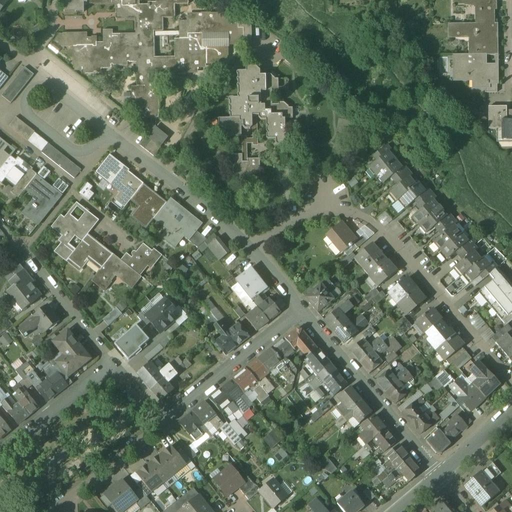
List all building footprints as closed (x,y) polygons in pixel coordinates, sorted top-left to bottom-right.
[(6,0),(0,0),(0,12),(9,2),(6,0)] [(86,0),(87,4),(86,4),(86,5),(119,5),(119,19),(135,19),(135,35),(136,48),(121,48),(120,35),(113,35),(112,35),(112,39),(103,39),(103,43),(96,44),(96,41),(92,41),(91,38),(87,38),(87,33),(62,34),(63,47),(76,46),(77,61),(73,61),(73,70),(82,70),(82,72),(102,72),(102,67),(112,66),(112,64),(128,64),(128,61),(136,61),(136,87),(131,87),(131,102),(144,102),(145,116),(159,115),(159,101),(162,101),(161,92),(158,92),(157,84),(150,84),(149,72),(164,72),(164,76),(186,76),(186,71),(199,71),(199,66),(207,66),(207,63),(206,43),(203,43),(203,35),(188,35),(188,40),(180,40),(174,40),(175,58),(155,58),(154,32),(163,32),(163,19),(175,19),(175,6),(188,5),(188,0),(163,0),(164,0),(155,1),(155,3),(147,3),(147,5),(140,6),(139,0),(86,0)] [(65,0),(63,13),(75,12),(75,13),(84,13),(84,4),(86,4),(87,4),(86,0),(65,0)] [(458,0),(459,4),(465,4),(465,5),(471,5),(471,6),(475,6),(475,25),(494,25),(494,11),(496,11),(496,2),(494,2),(493,0),(458,0)] [(251,20),(242,13),(237,13),(237,18),(238,18),(238,29),(243,29),(244,40),(252,40),(251,20)] [(211,17),(210,14),(201,14),(201,17),(187,17),(187,22),(179,22),(180,40),(188,40),(188,35),(203,35),(228,35),(228,44),(244,44),(244,40),(243,29),(238,29),(238,18),(237,18),(225,18),(225,16),(211,17)] [(475,25),(449,25),(449,38),(469,38),(469,56),(485,56),(497,55),(497,25),(494,25),(475,25)] [(113,35),(113,31),(103,31),(103,39),(112,39),(112,35),(113,35)] [(135,35),(120,35),(121,48),(136,48),(135,35)] [(228,35),(203,35),(203,43),(206,43),(207,63),(220,62),(220,57),(228,57),(228,44),(228,35)] [(301,59),(293,52),(285,61),(294,68),(301,59)] [(469,56),(455,56),(456,69),(457,69),(458,81),(476,80),(476,87),(485,87),(488,87),(488,85),(497,85),(498,85),(497,66),(485,66),(485,56),(469,56)] [(34,76),(25,68),(21,73),(30,81),(34,76)] [(229,100),(230,119),(222,119),(222,129),(220,129),(220,128),(219,128),(219,134),(224,138),(241,138),(241,128),(243,128),(245,130),(250,130),(252,128),(252,117),(258,117),(259,119),(261,121),(266,121),(266,126),(268,128),(266,130),(266,132),(268,134),(266,136),(266,138),(268,140),(276,140),(276,145),(285,145),(289,140),(289,135),(285,135),(285,120),(282,120),(282,117),(285,117),(285,116),(288,116),(288,109),(288,108),(284,104),(278,104),(278,106),(272,106),(272,90),(278,90),(278,81),(275,81),(274,79),(270,75),(264,75),(264,76),(260,76),(260,72),(255,68),(247,68),(247,72),(238,73),(238,99),(229,100)] [(0,71),(0,88),(8,78),(0,71)] [(30,81),(21,73),(17,78),(26,85),(30,81)] [(26,85),(17,78),(13,82),(22,90),(26,85)] [(22,90),(13,82),(9,87),(19,95),(22,90)] [(497,94),(497,85),(488,85),(488,87),(485,87),(485,94),(497,94)] [(19,95),(9,87),(6,92),(15,99),(19,95)] [(15,99),(6,92),(1,97),(11,104),(15,99)] [(511,111),(506,112),(506,108),(488,108),(488,130),(498,130),(498,141),(511,141),(511,111)] [(474,110),(463,118),(473,126),(484,118),(483,118),(474,110)] [(21,121),(16,118),(9,127),(13,130),(13,131),(21,121)] [(21,121),(13,131),(18,135),(25,125),(21,121)] [(25,125),(18,135),(22,138),(30,129),(25,125)] [(168,137),(155,127),(146,138),(147,138),(147,137),(161,147),(168,137)] [(35,133),(30,129),(22,138),(27,142),(34,133),(35,133)] [(34,133),(27,142),(41,153),(48,144),(34,133)] [(161,147),(147,137),(147,138),(140,147),(154,157),(162,148),(161,147)] [(0,140),(0,171),(10,159),(5,155),(4,155),(3,155),(2,157),(0,155),(0,151),(4,146),(4,145),(4,144),(0,141),(0,140)] [(48,144),(41,153),(46,157),(53,148),(48,144)] [(386,147),(373,157),(377,162),(387,154),(388,154),(390,152),(386,147)] [(58,152),(53,148),(46,157),(51,161),(58,152)] [(58,152),(51,161),(55,164),(62,156),(58,152)] [(377,162),(370,168),(377,176),(394,162),(388,154),(387,154),(377,162)] [(143,185),(122,168),(113,162),(115,159),(109,155),(95,173),(109,185),(110,185),(123,195),(119,199),(126,206),(131,200),(143,185)] [(67,159),(62,156),(55,164),(60,168),(67,159)] [(247,160),(247,163),(242,163),(242,156),(228,156),(228,166),(231,166),(231,179),(241,178),(242,185),(246,189),(256,189),(256,172),(260,172),(260,160),(247,160)] [(16,161),(11,157),(10,159),(0,171),(0,183),(2,185),(8,178),(17,185),(11,193),(18,199),(26,190),(36,178),(31,173),(33,170),(31,168),(28,171),(23,167),(26,164),(18,158),(16,161)] [(72,163),(67,159),(60,168),(65,172),(72,163)] [(401,169),(394,162),(377,176),(383,185),(391,178),(401,170),(401,169)] [(72,163),(65,172),(69,175),(76,167),(72,163)] [(45,179),(50,172),(43,167),(38,174),(45,179)] [(81,171),(76,167),(69,175),(74,179),(81,171)] [(401,170),(391,178),(395,182),(407,172),(403,167),(401,169),(401,170)] [(407,172),(395,182),(398,187),(408,179),(409,179),(412,177),(407,172)] [(56,193),(36,177),(36,178),(26,190),(36,199),(24,214),(36,224),(44,215),(46,216),(57,203),(52,199),(56,193)] [(398,187),(389,195),(396,203),(398,201),(415,187),(409,179),(408,179),(398,187)] [(167,204),(143,185),(131,200),(139,207),(132,216),(147,228),(154,219),(167,204)] [(425,192),(418,185),(415,187),(398,201),(405,209),(415,201),(425,193),(425,192)] [(425,193),(415,201),(418,206),(431,195),(427,190),(425,192),(425,193)] [(418,206),(416,207),(420,211),(432,202),(433,203),(436,200),(431,195),(418,206)] [(201,225),(170,200),(167,204),(154,219),(172,233),(166,240),(174,247),(183,237),(188,241),(195,231),(201,225)] [(420,211),(412,218),(426,235),(434,228),(446,218),(445,218),(441,213),(442,212),(438,207),(437,208),(433,203),(432,202),(420,211)] [(88,215),(81,224),(71,216),(67,222),(60,217),(53,226),(65,236),(64,238),(62,241),(65,244),(68,246),(69,246),(75,237),(82,243),(87,236),(97,223),(88,215)] [(446,218),(434,228),(438,232),(453,220),(448,215),(445,218),(446,218)] [(453,220),(438,232),(441,236),(453,227),(454,228),(457,225),(453,220)] [(356,241),(342,223),(326,237),(332,244),(334,242),(343,253),(353,244),(357,242),(356,241)] [(441,236),(433,243),(440,252),(460,235),(454,228),(453,227),(441,236)] [(195,231),(188,241),(197,248),(203,243),(207,240),(195,231)] [(207,240),(203,243),(207,247),(217,239),(213,235),(207,240)] [(363,235),(356,241),(357,242),(353,244),(357,249),(367,241),(363,235)] [(460,235),(440,252),(447,260),(456,253),(467,244),(465,241),(460,235)] [(75,251),(68,260),(81,271),(89,260),(101,269),(112,255),(87,236),(82,243),(75,251)] [(475,245),(469,238),(465,241),(467,244),(456,253),(459,258),(473,247),(475,245)] [(217,239),(207,247),(219,262),(229,254),(217,239)] [(65,244),(58,253),(68,260),(75,251),(69,246),(68,246),(65,244)] [(387,261),(373,244),(354,259),(369,277),(387,261)] [(134,251),(131,255),(133,257),(132,258),(126,254),(120,262),(137,275),(148,263),(151,266),(158,257),(143,245),(136,253),(134,251)] [(473,247),(459,258),(463,262),(473,253),(474,254),(477,251),(473,247)] [(198,251),(192,255),(196,261),(202,256),(198,251)] [(463,262),(454,269),(461,278),(463,276),(480,261),(474,254),(473,253),(463,262)] [(101,269),(91,283),(103,293),(109,285),(106,283),(114,272),(124,280),(122,282),(130,289),(140,277),(137,275),(120,262),(112,255),(101,269)] [(480,261),(463,276),(470,284),(479,276),(489,267),(489,266),(482,259),(480,261)] [(387,261),(369,277),(378,287),(396,272),(387,261)] [(489,266),(489,267),(479,276),(483,280),(489,276),(496,269),(492,264),(489,266)] [(502,274),(497,269),(496,269),(489,276),(493,281),(478,293),(506,326),(507,325),(511,321),(511,285),(502,274)] [(266,290),(250,270),(235,282),(238,285),(257,309),(262,306),(256,298),(261,294),(263,295),(266,293),(265,290),(266,290)] [(41,298),(27,280),(30,277),(25,271),(9,283),(14,289),(8,294),(14,301),(17,298),(26,310),(41,298)] [(327,274),(303,295),(306,299),(321,286),(331,278),(327,274)] [(407,279),(389,294),(397,305),(416,290),(407,279)] [(336,290),(331,284),(325,290),(329,295),(336,290)] [(257,309),(238,285),(231,290),(245,308),(248,306),(253,312),(253,313),(257,309)] [(325,290),(321,286),(306,299),(318,313),(333,300),(329,295),(325,290)] [(375,289),(364,299),(368,304),(368,303),(379,294),(375,289)] [(336,290),(329,295),(333,300),(340,294),(336,290)] [(416,290),(397,305),(407,316),(425,301),(416,290)] [(354,298),(349,302),(354,308),(358,304),(354,298)] [(174,310),(165,300),(155,308),(170,325),(174,321),(179,316),(174,310)] [(262,306),(257,309),(268,323),(280,313),(269,300),(262,306)] [(348,302),(338,310),(343,317),(354,308),(349,302),(348,302)] [(368,304),(362,309),(365,312),(371,307),(368,303),(368,304)] [(48,306),(34,318),(40,325),(47,333),(60,322),(48,306)] [(244,315),(237,306),(232,310),(240,319),(244,315)] [(184,313),(179,307),(174,310),(179,316),(184,313)] [(435,307),(414,324),(425,336),(446,321),(435,307)] [(117,308),(103,320),(109,327),(112,324),(122,315),(117,308)] [(170,325),(155,308),(146,316),(145,317),(151,323),(160,333),(170,325)] [(257,309),(253,313),(253,312),(245,318),(256,332),(268,323),(257,309)] [(378,309),(373,313),(374,315),(367,321),(372,326),(384,316),(378,309)] [(338,310),(325,321),(334,332),(347,321),(343,317),(338,310)] [(122,315),(112,324),(118,331),(131,319),(125,313),(122,315)] [(146,316),(142,313),(137,317),(146,327),(151,323),(145,317),(146,316)] [(189,318),(184,313),(179,316),(174,321),(179,326),(189,318)] [(478,314),(469,321),(477,331),(485,324),(478,314)] [(361,317),(351,326),(356,332),(367,324),(361,317)] [(408,322),(404,317),(395,324),(399,329),(408,322)] [(34,318),(19,330),(26,339),(27,338),(29,337),(28,335),(40,325),(34,318)] [(232,331),(223,320),(218,324),(227,335),(232,331)] [(10,321),(1,328),(5,333),(14,326),(10,321)] [(347,321),(334,332),(343,344),(357,333),(356,332),(351,326),(347,321)] [(446,321),(425,336),(433,348),(454,331),(446,321)] [(408,322),(399,329),(403,334),(412,327),(408,322)] [(227,335),(218,324),(215,327),(223,338),(227,335)] [(477,331),(480,335),(489,329),(487,325),(477,331)] [(506,326),(491,339),(495,344),(511,330),(507,325),(506,326)] [(232,331),(227,335),(237,347),(248,338),(238,326),(232,331)] [(15,327),(9,333),(12,336),(18,331),(15,327)] [(371,327),(362,335),(366,340),(376,333),(371,327)] [(148,339),(139,329),(137,331),(144,339),(140,342),(142,345),(148,339)] [(488,329),(482,337),(488,341),(494,333),(488,329)] [(511,341),(511,340),(507,335),(511,331),(511,330),(495,344),(511,363),(511,341)] [(137,331),(128,338),(135,346),(140,342),(144,339),(137,331)] [(454,331),(433,348),(445,362),(445,361),(461,348),(465,345),(454,331)] [(69,332),(55,344),(65,357),(56,364),(58,366),(68,378),(92,360),(69,332)] [(317,350),(302,332),(296,332),(286,340),(294,350),(297,347),(307,359),(317,350)] [(384,332),(377,338),(378,340),(379,339),(382,343),(389,338),(384,332)] [(0,339),(5,347),(14,342),(8,333),(0,338),(0,339)] [(118,339),(113,333),(107,338),(112,344),(118,339)] [(223,338),(216,343),(227,356),(237,347),(227,335),(223,338)] [(401,348),(391,336),(389,338),(382,343),(386,348),(381,352),(383,355),(386,352),(388,355),(393,352),(395,354),(401,348)] [(128,338),(127,337),(114,348),(125,361),(138,350),(135,346),(128,338)] [(39,338),(32,344),(36,349),(43,343),(39,338)] [(378,340),(368,348),(372,352),(373,351),(382,343),(379,339),(378,340)] [(286,340),(272,351),(283,363),(288,359),(296,353),(294,350),(286,340)] [(362,341),(350,351),(359,362),(372,352),(368,348),(362,341)] [(382,343),(373,351),(377,356),(381,352),(386,348),(382,343)] [(155,348),(144,358),(148,363),(160,352),(155,348)] [(461,348),(445,361),(449,366),(453,363),(465,353),(461,348)] [(37,350),(29,356),(39,367),(47,361),(37,350)] [(307,359),(305,360),(310,367),(315,372),(327,362),(317,350),(307,359)] [(272,351),(259,361),(269,374),(278,367),(283,363),(272,351)] [(377,356),(373,351),(372,352),(359,362),(369,374),(383,363),(377,356)] [(388,355),(383,360),(388,366),(398,357),(395,354),(393,352),(388,355)] [(465,353),(453,363),(458,370),(471,359),(465,353)] [(187,359),(182,362),(186,368),(191,366),(187,359)] [(297,369),(289,360),(288,359),(283,363),(295,378),(297,369)] [(259,361),(246,371),(257,383),(265,377),(269,374),(259,361)] [(48,362),(42,367),(45,371),(51,366),(48,362)] [(177,362),(171,367),(174,370),(180,365),(177,362)] [(327,362),(315,372),(325,385),(337,375),(327,362)] [(180,365),(174,370),(177,374),(185,367),(182,363),(180,365)] [(295,378),(283,363),(278,367),(282,373),(280,374),(289,385),(290,386),(294,383),(295,378)] [(486,372),(477,363),(469,371),(478,380),(472,385),(484,398),(499,385),(486,372)] [(151,364),(137,375),(150,390),(164,379),(160,375),(151,364)] [(411,365),(394,379),(398,383),(408,375),(415,369),(411,365)] [(51,366),(45,371),(50,377),(52,379),(58,374),(54,369),(51,366)] [(68,378),(58,366),(54,369),(58,374),(64,381),(68,378)] [(170,366),(160,375),(164,379),(174,370),(171,367),(170,366)] [(30,376),(23,368),(17,372),(24,381),(27,378),(30,376)] [(307,370),(306,368),(300,373),(301,375),(304,379),(305,380),(312,375),(307,370)] [(415,369),(408,375),(412,379),(413,380),(419,375),(415,369)] [(174,370),(164,379),(168,384),(178,375),(177,374),(174,370)] [(246,371),(233,382),(243,394),(248,390),(257,383),(246,371)] [(388,372),(376,382),(385,394),(398,383),(394,379),(388,372)] [(452,382),(443,372),(435,379),(444,389),(452,382)] [(30,376),(27,378),(31,382),(37,377),(33,373),(30,376)] [(52,379),(48,383),(57,394),(68,386),(64,381),(58,374),(52,379)] [(337,375),(325,385),(335,397),(347,387),(337,375)] [(408,375),(398,383),(402,388),(412,379),(408,375)] [(41,383),(37,377),(31,382),(38,391),(44,386),(41,383)] [(265,377),(257,383),(260,387),(266,382),(265,377)] [(164,379),(150,390),(161,402),(174,391),(168,384),(164,379)] [(322,388),(316,381),(310,386),(311,388),(316,393),(322,388)] [(467,390),(458,381),(450,389),(459,398),(458,399),(471,412),(484,398),(472,385),(467,390)] [(233,382),(221,391),(232,403),(243,394),(233,382)] [(266,382),(260,387),(265,393),(271,388),(266,382)] [(44,386),(38,391),(47,402),(57,394),(48,383),(44,386)] [(257,383),(248,390),(251,394),(260,387),(257,383)] [(398,383),(385,394),(395,405),(407,395),(402,388),(398,383)] [(20,385),(14,390),(17,394),(23,388),(20,385)] [(427,385),(419,393),(422,397),(431,390),(427,385)] [(260,387),(251,394),(252,395),(255,393),(259,398),(265,393),(260,387)] [(23,388),(17,394),(23,402),(30,397),(23,388)] [(322,388),(316,393),(318,396),(322,400),(328,395),(322,388)] [(350,390),(338,400),(343,405),(349,412),(361,403),(350,390)] [(221,391),(208,401),(218,414),(227,407),(232,403),(221,391)] [(243,394),(232,403),(238,410),(242,415),(243,416),(249,410),(239,398),(243,394)] [(439,395),(432,401),(435,404),(442,398),(439,395)] [(23,402),(19,405),(29,417),(39,409),(30,397),(23,402)] [(335,397),(330,400),(334,408),(339,404),(335,397)] [(421,399),(415,404),(420,410),(426,405),(421,399)] [(16,408),(9,400),(3,405),(9,413),(16,408)] [(313,423),(333,407),(329,401),(308,417),(313,423)] [(455,402),(439,417),(444,421),(459,407),(455,402)] [(232,403),(227,407),(233,414),(238,410),(232,403)] [(371,415),(361,403),(349,412),(355,420),(360,425),(371,415)] [(414,403),(402,413),(407,419),(406,419),(411,424),(423,414),(420,410),(415,404),(414,403)] [(216,416),(205,404),(193,413),(203,426),(216,416)] [(16,408),(9,413),(19,425),(29,417),(19,405),(16,408)] [(349,412),(343,405),(340,408),(342,410),(346,415),(349,412)] [(242,415),(238,410),(233,414),(237,419),(242,415)] [(338,413),(336,415),(340,420),(346,415),(342,410),(338,413)] [(355,420),(349,412),(346,415),(350,420),(352,423),(355,420)] [(193,413),(179,424),(190,436),(198,430),(203,426),(193,413)] [(334,413),(328,419),(333,425),(340,420),(336,415),(334,413)] [(438,419),(433,413),(427,419),(432,425),(438,419)] [(427,419),(423,414),(411,424),(421,436),(433,425),(432,425),(427,419)] [(350,420),(346,415),(340,420),(344,425),(350,420)] [(221,422),(216,416),(203,426),(204,426),(208,422),(217,432),(223,427),(219,423),(221,422)] [(457,417),(440,433),(447,442),(461,430),(462,432),(467,427),(457,417)] [(374,418),(362,428),(366,433),(359,439),(366,447),(370,444),(373,441),(385,431),(374,418)] [(0,420),(0,419),(0,439),(11,431),(1,419),(0,420)] [(239,427),(235,421),(229,426),(234,432),(239,427)] [(204,426),(203,426),(198,430),(203,436),(206,434),(209,432),(204,426)] [(229,426),(223,431),(235,446),(242,441),(234,432),(229,426)] [(198,430),(190,436),(195,443),(203,436),(198,430)] [(385,431),(373,441),(379,448),(384,454),(396,444),(385,431)] [(272,449),(280,442),(272,432),(263,439),(272,449)] [(438,432),(426,443),(436,455),(440,455),(450,445),(447,442),(440,433),(438,432)] [(379,448),(373,441),(370,444),(374,449),(376,451),(379,448)] [(366,447),(364,449),(368,454),(371,452),(374,449),(370,444),(366,447)] [(171,447),(159,456),(175,475),(186,466),(171,447)] [(189,447),(183,452),(190,461),(196,457),(189,447)] [(398,448),(387,457),(390,461),(397,470),(409,460),(398,448)] [(364,449),(352,458),(355,461),(360,457),(364,461),(370,456),(368,454),(364,449)] [(159,456),(148,465),(163,484),(175,475),(159,456)] [(418,470),(409,460),(397,470),(408,482),(417,475),(418,470)] [(330,461),(321,468),(333,474),(338,470),(330,461)] [(390,461),(383,467),(386,471),(389,468),(394,473),(397,470),(390,461)] [(501,473),(493,463),(482,473),(490,483),(501,473)] [(163,484),(148,465),(136,475),(141,481),(151,494),(163,484)] [(232,467),(220,476),(222,478),(216,483),(227,497),(239,488),(245,483),(243,481),(232,467)] [(394,473),(389,468),(386,471),(384,472),(388,478),(394,473)] [(384,472),(378,477),(382,483),(388,478),(384,472)] [(482,473),(482,472),(464,487),(481,508),(499,493),(490,483),(482,473)] [(398,477),(394,473),(388,478),(392,482),(395,480),(398,477)] [(256,486),(248,477),(243,481),(245,483),(239,488),(245,495),(256,486)] [(392,482),(388,478),(382,483),(388,490),(397,482),(395,480),(392,482)] [(274,480),(260,492),(274,508),(286,498),(279,488),(280,487),(274,480)] [(151,494),(141,481),(137,485),(139,489),(146,497),(151,494)] [(132,495),(122,482),(105,496),(117,511),(122,511),(135,502),(137,501),(132,495)] [(38,488),(26,498),(32,506),(44,496),(38,488)] [(146,497),(139,489),(132,495),(137,501),(135,502),(141,510),(151,503),(146,497)] [(211,511),(193,489),(164,511),(211,511)] [(344,492),(335,500),(338,504),(348,497),(344,492)] [(338,504),(338,505),(344,511),(357,511),(364,507),(352,493),(348,497),(338,504)] [(313,511),(326,511),(316,499),(308,506),(313,511)] [(439,501),(426,511),(453,511),(444,501),(439,501)]
